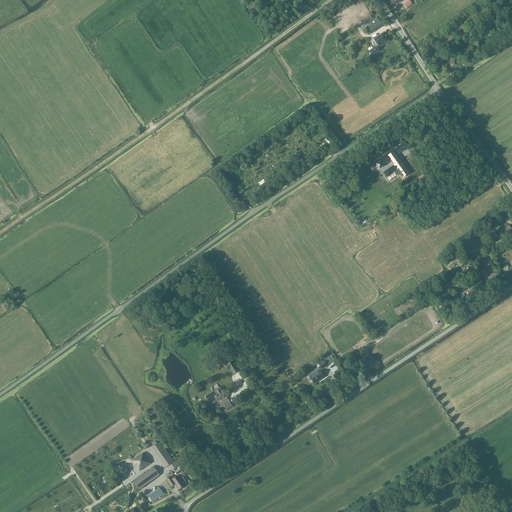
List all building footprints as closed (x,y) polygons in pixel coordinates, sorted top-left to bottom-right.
[(307,0),(300,6),(302,8),(309,3),(307,0)] [(468,29),(468,28),(493,10),(487,2),(434,38),(440,47),(466,29),(466,30),(468,29)] [(499,34),(492,24),(486,27),(493,37),(499,34)] [(483,30),(488,38),(491,36),(486,28),(483,30)] [(380,48),(389,42),(383,33),(374,40),(380,48)] [(377,46),(369,52),(372,57),(380,52),(377,46)] [(446,66),(451,74),(462,67),(456,56),(445,63),(446,66)] [(470,60),(468,61),(463,64),(466,68),(471,65),(470,64),(472,63),(470,60)] [(392,150),(375,163),(379,169),(383,166),(383,165),(390,160),(396,156),(392,150)] [(393,166),(384,173),(387,178),(389,181),(396,176),(393,173),(394,173),(396,176),(400,174),(403,178),(409,174),(400,161),(399,161),(396,157),(396,156),(390,160),(393,164),(393,166)] [(489,236),(491,239),(494,243),(500,239),(495,232),(489,236)] [(509,268),(507,266),(506,264),(501,268),(504,272),(509,268)] [(471,283),(465,288),(467,291),(470,296),(476,292),(473,287),(474,287),(471,283)] [(435,293),(438,297),(444,293),(441,289),(435,293)] [(461,302),(459,299),(456,295),(450,299),(455,306),(461,302)] [(226,367),(224,364),(223,364),(231,376),(242,369),(238,364),(235,366),(232,361),(227,364),(228,366),(226,367)] [(322,369),(327,366),(324,361),(319,364),(321,367),(319,368),(320,370),(322,369)] [(310,377),(314,384),(324,377),(319,371),(310,377)] [(232,407),(226,398),(226,397),(225,397),(220,388),(206,397),(209,402),(211,406),(218,401),(223,408),(224,407),(226,411),(232,407)] [(152,448),(166,468),(174,462),(160,442),(152,448)] [(154,467),(133,482),(139,490),(160,475),(154,467)] [(175,485),(179,490),(185,486),(183,484),(186,482),(182,477),(180,479),(178,476),(172,480),(170,477),(166,480),(172,487),(175,485)] [(151,495),(155,500),(163,494),(160,489),(151,495)]
